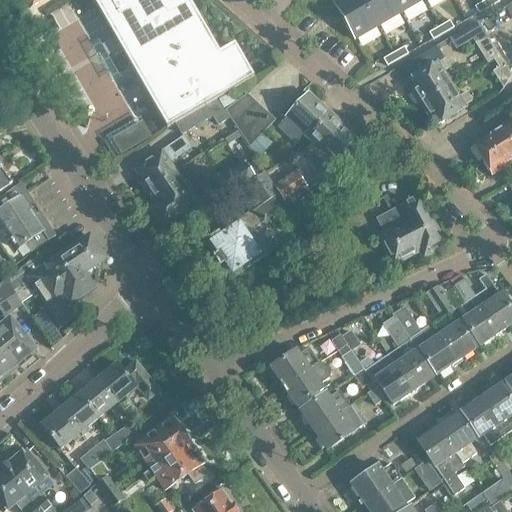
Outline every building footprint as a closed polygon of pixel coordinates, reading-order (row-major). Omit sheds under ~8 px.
[(23,0),(29,10),(46,0),(50,0),(52,1),(53,0),(23,0)] [(175,124),(217,100),(253,79),(234,46),(219,55),(187,0),(172,0),(168,3),(166,0),(91,0),(114,39),(101,47),(107,57),(120,50),(166,129),(175,124)] [(354,41),(378,28),(361,0),(341,0),(333,5),(354,41)] [(392,0),(361,0),(378,28),(400,14),(392,0)] [(392,0),(400,14),(423,1),(422,0),(392,0)] [(487,0),(485,1),(489,9),(499,3),(497,0),(487,0)] [(485,1),(474,7),(478,15),(489,9),(485,1)] [(449,22),(439,28),(443,35),(453,29),(449,22)] [(433,41),(443,35),(439,28),(428,34),(433,41)] [(486,63),(492,59),(498,55),(489,41),(474,44),(486,63)] [(403,48),(393,54),(397,61),(408,55),(403,48)] [(387,67),(397,61),(393,54),(383,60),(387,67)] [(511,76),(498,55),(492,59),(498,68),(491,72),(502,89),(511,76)] [(436,63),(407,82),(413,93),(411,94),(417,104),(420,103),(420,104),(450,85),(449,85),(450,81),(447,76),(443,75),(442,73),(450,68),(444,59),(436,64),(436,63)] [(450,85),(420,104),(435,127),(465,109),(464,107),(471,102),(466,94),(458,98),(457,97),(458,94),(454,88),(451,87),(450,85)] [(230,94),(221,99),(226,107),(234,103),(230,94)] [(303,136),(307,140),(330,115),(308,95),(277,128),(295,145),(303,136)] [(249,148),(262,135),(275,122),(247,96),(225,112),(249,148)] [(217,100),(175,124),(182,135),(213,117),(218,126),(229,120),(217,100)] [(355,138),(330,115),(307,140),(312,145),(304,153),(324,172),(355,138)] [(511,120),(472,146),(482,161),(511,141),(511,120)] [(131,148),(122,132),(111,139),(120,155),(131,148)] [(144,190),(148,190),(149,192),(175,173),(169,164),(191,149),(183,138),(135,171),(141,181),(141,185),(144,190)] [(511,141),(482,161),(491,176),(511,162),(511,141)] [(244,163),(217,182),(228,198),(245,186),(255,179),(264,173),(253,157),(244,163)] [(1,171),(1,170),(0,168),(0,192),(11,185),(1,171)] [(175,173),(149,192),(150,193),(149,196),(152,201),(156,202),(158,204),(150,209),(163,228),(188,210),(194,219),(201,214),(196,205),(197,205),(190,195),(207,183),(200,172),(182,184),(175,173)] [(260,207),(205,244),(214,258),(213,259),(220,269),(221,267),(230,281),(276,250),(283,245),(265,219),(286,205),(274,188),(264,173),(255,179),(245,186),(260,207)] [(296,173),(274,188),(286,205),(289,210),(311,195),(296,173)] [(311,195),(289,210),(302,229),(342,202),(329,182),(311,195)] [(0,225),(16,250),(25,245),(30,254),(55,238),(20,185),(14,189),(0,198),(0,225)] [(419,252),(420,254),(428,257),(440,250),(442,242),(435,228),(419,197),(398,209),(406,224),(379,238),(393,266),(419,252)] [(89,238),(35,274),(28,279),(36,292),(77,265),(84,275),(96,277),(97,271),(95,268),(105,261),(89,238)] [(65,325),(74,318),(75,311),(71,305),(93,290),(91,286),(94,284),(96,277),(84,275),(77,265),(36,292),(58,323),(65,325)] [(25,284),(29,281),(28,279),(21,269),(0,284),(0,291),(8,286),(9,286),(13,292),(25,284)] [(504,332),(504,331),(511,325),(511,310),(501,295),(499,297),(486,276),(479,281),(486,291),(475,298),(500,335),(504,332)] [(500,335),(475,298),(464,281),(454,288),(465,304),(460,308),(467,318),(463,321),(480,347),(495,337),(495,338),(500,335)] [(22,305),(20,302),(13,292),(9,286),(8,286),(0,291),(0,293),(13,312),(22,305)] [(456,364),(460,361),(460,360),(475,350),(458,324),(454,327),(447,317),(454,313),(437,288),(426,295),(442,320),(431,327),(456,364)] [(0,314),(3,319),(13,312),(0,293),(0,314)] [(20,302),(22,305),(30,317),(41,310),(31,295),(20,302)] [(393,317),(397,323),(401,329),(415,350),(419,351),(436,376),(451,366),(451,367),(456,364),(431,327),(420,334),(404,309),(393,317)] [(36,354),(9,322),(0,329),(0,345),(16,365),(24,359),(26,362),(36,354)] [(398,350),(388,357),(412,393),(417,390),(416,390),(431,380),(414,354),(415,350),(401,329),(389,336),(398,350)] [(341,339),(346,347),(351,353),(359,347),(350,334),(341,339)] [(346,347),(341,339),(340,337),(330,343),(337,353),(346,347)] [(11,375),(8,371),(16,365),(0,345),(0,379),(2,382),(11,375)] [(363,371),(351,353),(346,347),(337,353),(354,377),(363,371)] [(280,384),(280,385),(283,389),(319,364),(309,350),(299,356),(296,352),(270,369),(280,384)] [(388,357),(364,373),(372,384),(376,381),(392,406),(407,396),(408,397),(412,393),(388,357)] [(119,407),(126,401),(124,398),(135,389),(134,387),(136,385),(148,399),(158,391),(135,364),(123,374),(116,365),(97,381),(119,407)] [(319,364),(283,389),(286,393),(297,408),(322,390),(319,386),(329,379),(330,371),(327,367),(319,364)] [(363,390),(372,384),(364,373),(363,371),(354,377),(363,390)] [(97,381),(79,396),(98,419),(109,410),(111,413),(116,419),(123,413),(119,407),(97,381)] [(485,397),(485,396),(480,399),(504,436),(511,430),(511,404),(500,387),(485,397)] [(366,395),(374,407),(383,401),(375,389),(366,395)] [(310,427),(309,428),(313,432),(349,408),(338,393),(328,400),(325,395),(300,413),(310,427)] [(81,438),(89,432),(86,429),(98,419),(79,396),(60,411),(81,438)] [(483,436),(490,446),(504,436),(480,399),(475,403),(476,403),(461,413),(478,439),(483,436)] [(316,436),(326,451),(366,424),(359,414),(355,416),(349,408),(313,432),(316,437),(316,436)] [(60,411),(41,427),(60,451),(71,441),(74,444),(81,438),(60,411)] [(441,426),(436,429),(461,465),(476,455),(469,445),(473,442),(456,417),(441,427),(441,426)] [(191,449),(192,448),(173,421),(133,447),(163,491),(187,476),(193,485),(207,476),(201,467),(202,466),(191,449)] [(112,437),(119,448),(137,435),(130,425),(112,437)] [(461,465),(436,429),(432,432),(432,433),(418,443),(454,496),(464,490),(454,475),(464,468),(461,465)] [(111,454),(119,448),(112,437),(104,443),(111,454)] [(2,468),(38,511),(53,511),(50,508),(51,507),(40,495),(41,489),(49,482),(46,479),(47,478),(25,452),(23,455),(18,454),(2,468)] [(488,459),(494,469),(501,464),(495,454),(488,459)] [(361,501),(360,501),(363,506),(401,480),(391,465),(381,472),(378,468),(351,486),(361,501)] [(38,511),(2,468),(0,469),(0,510),(1,511),(6,511),(15,504),(21,511),(38,511)] [(75,470),(66,478),(79,495),(89,487),(75,470)] [(421,483),(431,496),(444,487),(434,474),(421,483)] [(95,484),(104,496),(115,488),(106,476),(95,484)] [(401,480),(363,506),(367,511),(367,510),(368,511),(395,511),(404,506),(414,499),(401,480)] [(502,498),(510,493),(502,480),(494,486),(502,498)] [(66,490),(65,497),(69,502),(78,495),(71,486),(66,490)] [(115,488),(104,496),(113,508),(124,499),(115,488)] [(97,501),(90,492),(83,498),(90,507),(97,501)] [(235,511),(233,508),(232,508),(221,493),(195,511),(193,511),(235,511)] [(169,511),(172,510),(165,499),(155,505),(159,511),(169,511)] [(84,511),(88,509),(82,501),(75,506),(79,511),(84,511)] [(505,511),(499,502),(492,507),(494,511),(505,511)]
